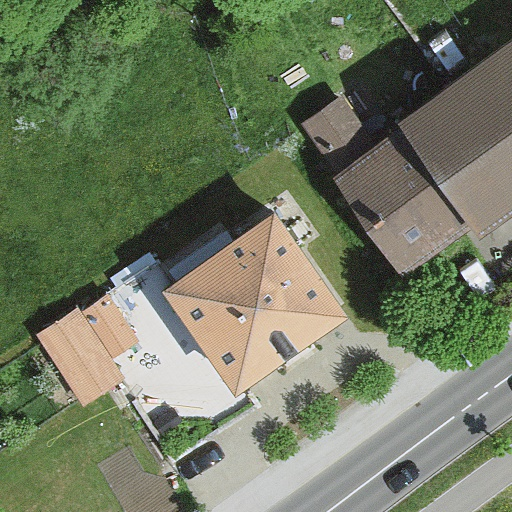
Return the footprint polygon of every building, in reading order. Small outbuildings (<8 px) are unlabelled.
[(419,46),(447,86),(484,61),(456,20),(419,46)] [(349,178),(404,259),(475,210),(479,216),(511,193),(511,40),(484,61),(447,86),(404,116),(410,125),(415,132),(349,178)] [(341,101),(310,122),(349,178),(415,132),(410,125),(374,149),(341,101)] [(273,212),(170,284),(237,379),(340,306),(273,212)] [(107,293),(75,314),(104,359),(133,340),(117,315),(120,314),(107,293)] [(75,314),(46,332),(85,394),(115,375),(104,359),(75,314)]
